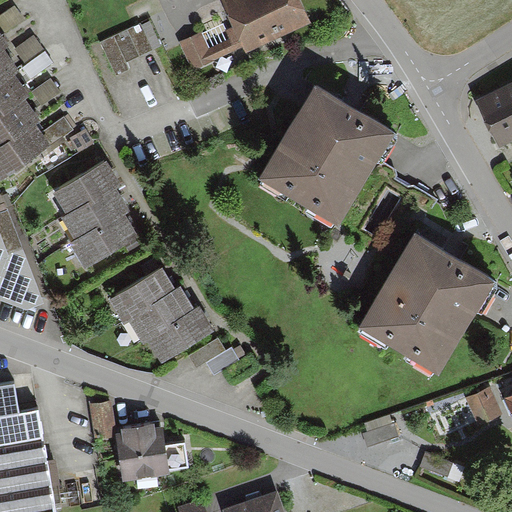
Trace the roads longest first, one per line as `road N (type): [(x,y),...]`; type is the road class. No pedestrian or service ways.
road 1 (residential): [(0,340),(460,511)]
road 2 (residential): [(428,87),(511,234)]
